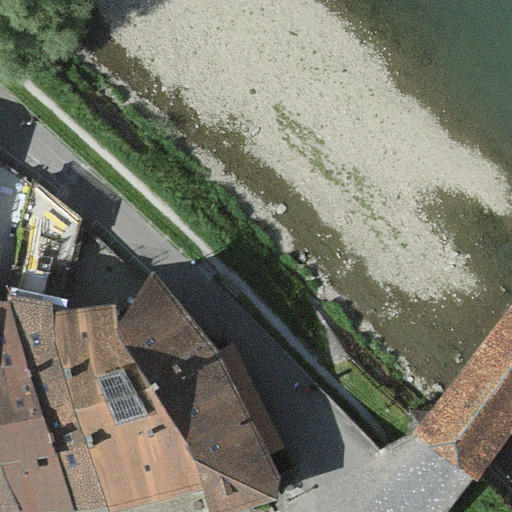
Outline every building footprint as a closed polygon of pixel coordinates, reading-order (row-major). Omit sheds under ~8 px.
[(75,246),(83,218),(37,177),(27,216),(75,246)] [(27,295),(91,505),(125,505),(64,300),(70,270),(33,261),(27,295)] [(130,315),(219,487),(232,511),(289,491),(274,458),(288,450),(238,347),(228,354),(159,272),(130,315)] [(0,294),(0,384),(35,506),(91,505),(27,295),(2,294),(0,294)] [(64,300),(125,505),(219,487),(130,315),(64,300)] [(0,508),(35,506),(0,384),(0,508)]
